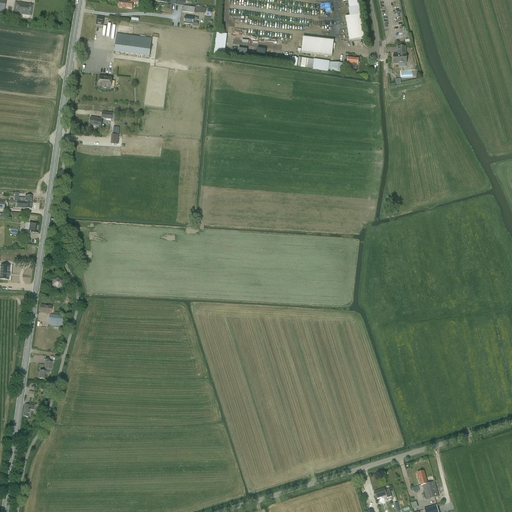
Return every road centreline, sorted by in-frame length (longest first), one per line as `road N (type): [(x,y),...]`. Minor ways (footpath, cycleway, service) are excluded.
road 1 (secondary): [(5,511),(77,0)]
road 2 (unclassified): [(234,511),(511,426)]
